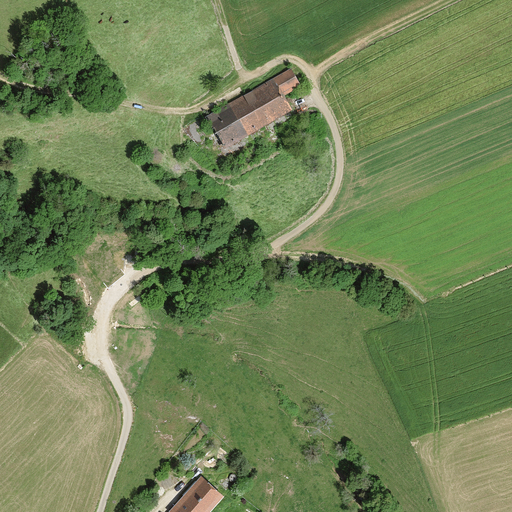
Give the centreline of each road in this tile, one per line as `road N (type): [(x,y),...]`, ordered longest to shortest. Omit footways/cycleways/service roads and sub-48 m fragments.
road 1 (track): [(99,511),(126,415),(96,333),(113,293),(146,273),(267,248),(318,214),(339,163),(337,137),(316,94)]
road 2 (track): [(308,71),(299,60),(284,60),(178,110),(46,91),(0,74)]
road 3 (track): [(449,0),(308,71),(316,94)]
road 4 (track): [(267,248),(384,272),(423,299)]
